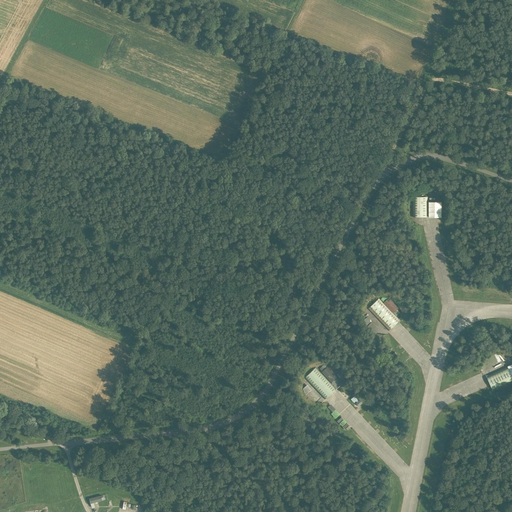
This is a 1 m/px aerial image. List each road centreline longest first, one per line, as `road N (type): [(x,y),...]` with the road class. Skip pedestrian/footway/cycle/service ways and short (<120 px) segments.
road 1 (track): [(304,0),(167,271),(102,431),(74,434),(0,403)]
road 2 (track): [(462,0),(281,347)]
